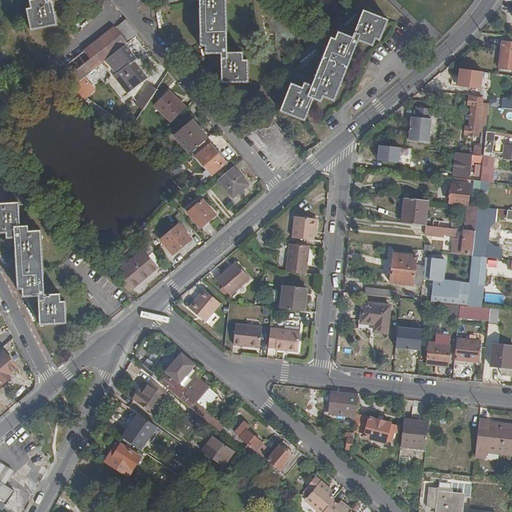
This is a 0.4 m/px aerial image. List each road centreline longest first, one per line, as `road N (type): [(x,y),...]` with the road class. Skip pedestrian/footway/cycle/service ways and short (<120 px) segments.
road 1 (residential): [(321,377),(347,135)]
road 2 (residential): [(129,5),(146,38),(281,192)]
road 3 (secondary): [(35,511),(147,307)]
road 4 (residential): [(232,376),(393,511)]
road 5 (secondary): [(347,135),(490,0)]
road 6 (residential): [(321,377),(511,398)]
road 7 (secondary): [(147,307),(281,192)]
road 8 (secondary): [(52,384),(147,307)]
